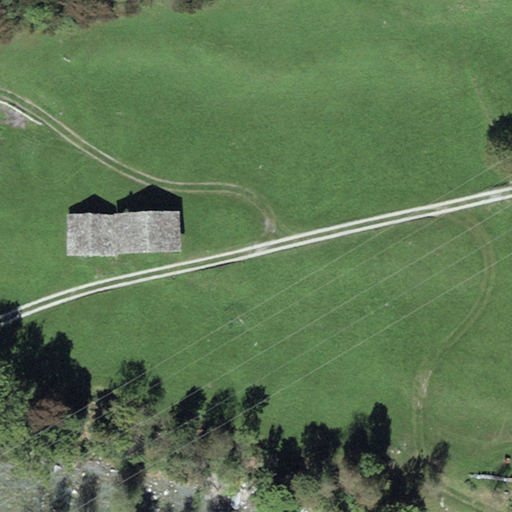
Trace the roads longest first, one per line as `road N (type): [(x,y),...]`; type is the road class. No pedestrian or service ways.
road 1 (track): [(0,318),(31,304),(511,193)]
road 2 (track): [(273,245),(269,214),(236,191),(156,185),(0,91)]
